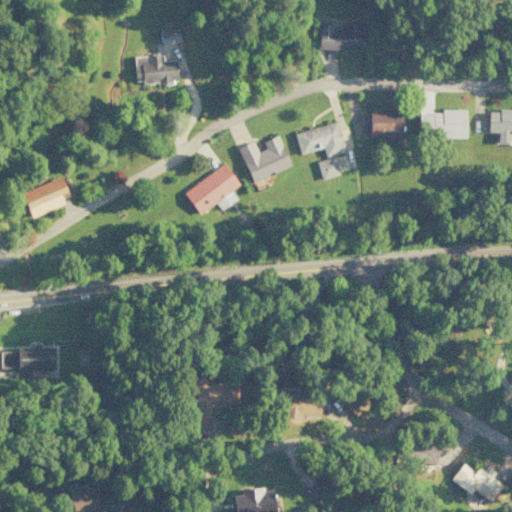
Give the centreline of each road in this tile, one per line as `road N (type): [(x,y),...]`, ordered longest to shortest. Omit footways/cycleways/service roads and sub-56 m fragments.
road 1 (tertiary): [(0,298),(511,253)]
road 2 (residential): [(511,447),(427,393),(383,324),(364,262)]
road 3 (residential): [(427,393),(240,431)]
